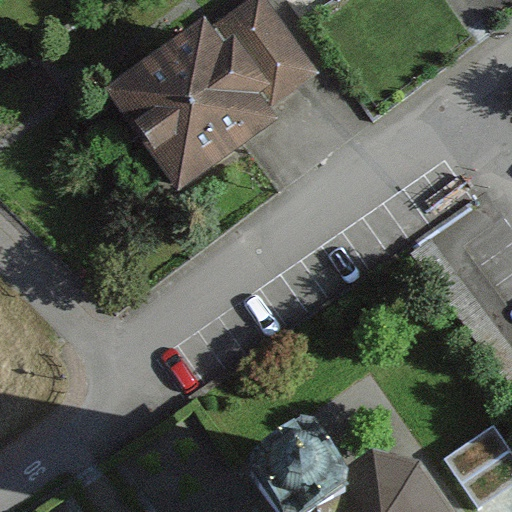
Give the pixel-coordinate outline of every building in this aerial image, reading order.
[(255,0),(242,0),(112,99),(183,191),(322,86),(255,0)] [(335,0),(343,11),(359,0),(335,0)] [(511,446),(500,428),(450,461),(482,510),(511,489),(511,446)] [(246,511),(437,511),(410,474),(366,465),(329,487),(301,447),(234,494),(246,511)] [(27,511),(102,511),(84,480),(27,511)]
